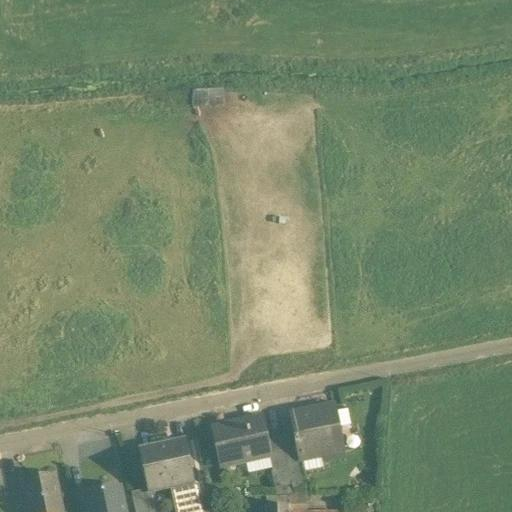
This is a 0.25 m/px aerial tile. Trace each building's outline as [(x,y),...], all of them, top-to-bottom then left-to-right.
[(225,114),(225,95),(199,95),(199,114),(225,114)] [(335,407),(291,415),(295,435),(300,462),(302,462),(344,453),(335,407)] [(262,419),(232,425),(232,423),(213,427),(222,468),(270,457),(271,457),(268,441),(262,417),(261,417),(262,419)] [(295,435),(283,438),(290,469),(302,466),(302,462),(300,462),(295,435)] [(283,438),(268,441),(271,457),(270,457),(273,472),(290,469),(283,438)] [(186,442),(139,452),(148,492),(173,487),(179,485),(178,479),(193,476),(186,442)] [(62,511),(55,476),(24,483),(30,511),(62,511)] [(193,476),(178,479),(179,485),(173,487),(178,511),(200,511),(194,481),(193,476)] [(125,511),(120,488),(85,495),(88,511),(125,511)] [(132,494),(135,511),(148,511),(144,491),(132,494)] [(368,511),(368,494),(346,495),(346,511),(368,511)]
